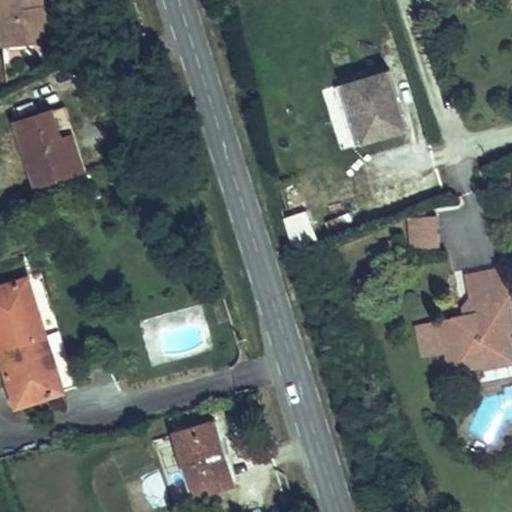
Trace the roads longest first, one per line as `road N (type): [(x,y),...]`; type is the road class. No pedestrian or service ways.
road 1 (secondary): [(180,0),(334,511)]
road 2 (unknown): [(289,362),(30,435)]
road 3 (unknown): [(463,147),(401,0)]
road 4 (unknown): [(463,147),(327,210)]
